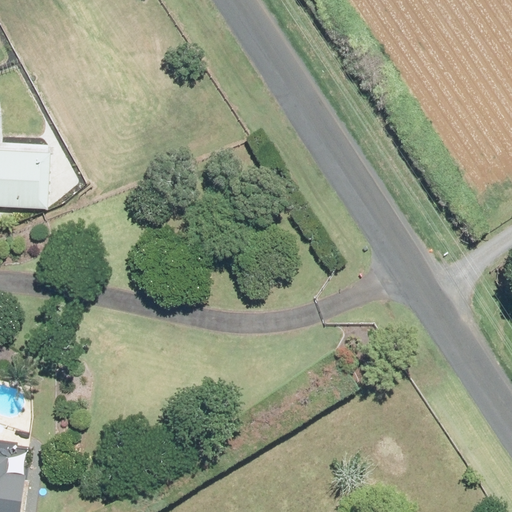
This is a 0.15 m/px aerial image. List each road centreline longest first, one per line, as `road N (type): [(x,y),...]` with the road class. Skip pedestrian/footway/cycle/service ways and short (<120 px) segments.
road 1 (unclassified): [(224,0),(511,436)]
road 2 (unknown): [(384,243),(291,331),(236,344),(184,343),(0,305)]
